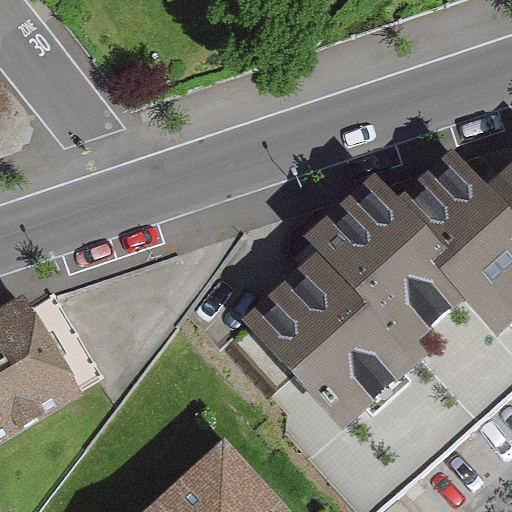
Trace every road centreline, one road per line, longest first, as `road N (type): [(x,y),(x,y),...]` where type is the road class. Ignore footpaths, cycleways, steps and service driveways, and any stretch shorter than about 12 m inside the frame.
road 1 (secondary): [(511,66),(136,189)]
road 2 (residential): [(0,18),(136,189)]
road 3 (secondary): [(136,189),(0,233)]
